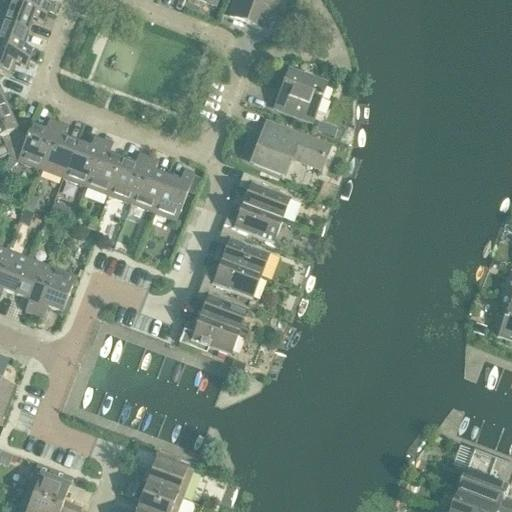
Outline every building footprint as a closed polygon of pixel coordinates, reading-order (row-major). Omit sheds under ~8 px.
[(45,16),(2,0),(0,0),(0,24),(26,34),(31,21),(42,25),(45,16)] [(38,2),(38,0),(2,0),(45,16),(49,6),(38,2)] [(192,0),(214,8),(217,0),(192,0)] [(283,16),(288,0),(235,0),(232,8),(228,20),(261,32),(270,11),(283,16)] [(21,47),(26,35),(26,34),(0,24),(0,49),(28,61),(29,60),(32,51),(26,49),(21,47)] [(0,76),(8,80),(14,66),(19,68),(25,70),(28,61),(0,49),(0,76)] [(311,125),(325,88),(312,83),(311,79),(303,76),(300,78),(287,74),(273,111),(311,125)] [(27,137),(16,133),(6,110),(0,112),(0,160),(6,157),(8,161),(17,164),(27,137)] [(27,137),(17,164),(40,173),(57,126),(48,122),(44,133),(30,128),(27,137)] [(62,181),(76,145),(63,140),(65,135),(67,129),(57,126),(40,173),(62,181)] [(319,171),(327,149),(266,126),(251,166),(282,177),(289,160),(319,171)] [(84,190),(102,143),(93,139),(89,150),(76,145),(62,181),(84,190)] [(107,198),(121,163),(108,158),(110,152),(112,147),(102,143),(84,190),(107,198)] [(129,207),(147,160),(138,156),(133,167),(121,163),(107,198),(129,207)] [(152,215),(165,180),(153,175),(155,170),(157,164),(147,160),(129,207),(152,215)] [(175,224),(193,177),(182,174),(178,185),(165,180),(152,215),(175,224)] [(281,224),(289,200),(264,190),(266,185),(242,176),(237,189),(247,193),(241,209),(281,224)] [(272,247),(280,224),(281,224),(241,209),(235,225),(225,221),(221,233),(244,242),(246,237),(272,247)] [(259,280),(268,256),(242,246),(244,242),(221,233),(216,245),(226,248),(220,265),(259,280)] [(15,298),(29,262),(6,253),(0,269),(0,298),(2,293),(15,298)] [(33,317),(51,270),(29,262),(15,298),(28,303),(24,314),(33,317)] [(250,303),(259,280),(220,265),(214,281),(204,277),(199,289),(223,298),(224,293),(250,303)] [(61,315),(75,279),(51,270),(33,317),(43,321),(47,310),(61,315)] [(238,336),(247,312),(221,302),(223,298),(199,289),(195,301),(205,305),(199,321),(238,336)] [(511,345),(511,306),(511,307),(498,340),(511,345)] [(229,359),(237,338),(238,336),(199,321),(192,337),(183,333),(179,345),(205,355),(207,351),(229,359)] [(0,428),(1,428),(14,392),(0,386),(0,382),(1,380),(0,380),(5,366),(0,364),(0,428)] [(511,491),(511,489),(511,467),(479,455),(471,474),(468,473),(459,495),(455,493),(454,494),(503,511),(511,511),(511,503),(505,500),(509,490),(511,491)] [(180,503),(192,473),(156,460),(150,475),(130,468),(125,483),(180,503)] [(63,505),(69,488),(33,474),(25,497),(65,511),(79,511),(80,511),(63,505)] [(176,511),(180,503),(125,483),(120,497),(133,502),(135,497),(141,499),(135,511),(176,511)] [(503,511),(454,494),(447,511),(503,511)] [(65,511),(25,497),(18,511),(65,511)]
